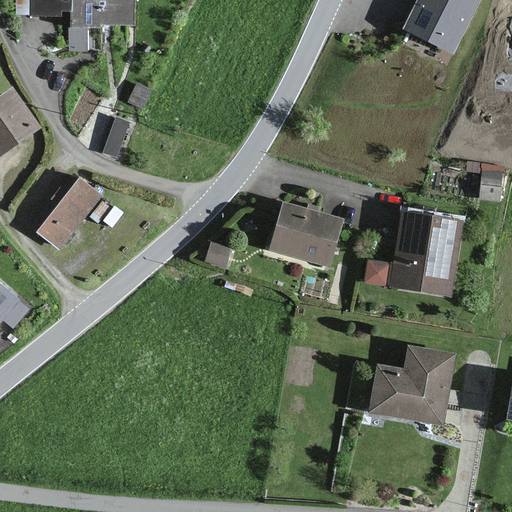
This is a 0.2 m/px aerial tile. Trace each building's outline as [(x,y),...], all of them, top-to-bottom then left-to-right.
[(130,0),(20,0),(20,15),(64,16),(63,43),(93,44),(93,25),(130,26),(130,0)] [(477,0),(415,0),(402,28),(452,53),(477,0)] [(0,155),(39,132),(13,88),(0,96),(0,155)] [(77,170),(33,224),(59,245),(103,191),(77,170)] [(344,222),(282,204),(269,252),(331,269),(344,222)] [(462,221),(396,210),(383,288),(449,299),(462,221)] [(26,310),(0,287),(0,322),(1,321),(10,329),(26,310)] [(451,356),(404,347),(401,370),(374,365),(369,415),(441,425),(451,356)]
